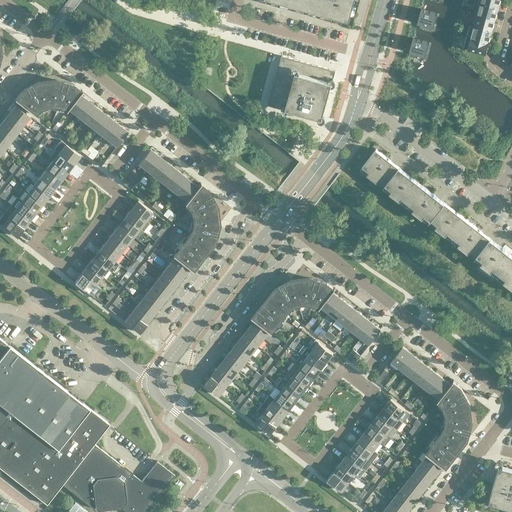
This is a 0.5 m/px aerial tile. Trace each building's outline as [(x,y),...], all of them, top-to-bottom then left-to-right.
[(354,0),(270,0),(349,22),(354,0)] [(481,2),(477,1),(473,13),(477,14),(495,19),(498,7),(481,2)] [(421,9),(417,22),(434,27),(437,14),(421,9)] [(492,30),(495,19),(477,14),(474,25),(492,30)] [(489,42),(492,30),(474,25),(470,24),(467,36),(471,37),(489,42)] [(485,54),(489,42),(471,37),(468,49),(485,54)] [(413,38),(409,51),(426,56),(429,42),(413,38)] [(322,119),(335,71),(281,56),(268,104),(322,119)] [(68,108),(80,94),(82,90),(81,90),(74,85),(56,80),(47,81),(50,105),(59,106),(66,110),(66,111),(68,108)] [(50,105),(47,81),(38,82),(21,91),(16,98),(15,98),(15,99),(35,114),(41,108),(45,107),(50,105)] [(76,114),(87,100),(80,94),(68,108),(76,114)] [(84,120),(95,106),(87,100),(76,114),(84,120)] [(30,116),(15,104),(9,113),(24,124),(30,116)] [(92,127),(103,112),(95,106),(84,120),(92,127)] [(100,133),(111,118),(103,112),(92,127),(100,133)] [(24,124),(9,113),(3,121),(17,132),(24,124)] [(108,139),(120,125),(111,118),(100,133),(108,139)] [(17,132),(3,121),(0,124),(0,131),(11,140),(17,132)] [(116,146),(128,131),(120,125),(108,139),(116,146)] [(11,140),(0,131),(0,144),(5,148),(11,140)] [(80,155),(66,144),(59,152),(74,164),(80,155)] [(146,169),(158,155),(150,148),(138,163),(146,169)] [(399,167),(387,157),(376,149),(363,166),(369,171),(367,174),(377,182),(379,179),(385,184),(399,167)] [(74,164),(59,152),(53,160),(67,172),(74,164)] [(155,176),(166,161),(158,155),(146,169),(155,176)] [(67,172),(53,160),(47,168),(61,180),(67,172)] [(163,182),(174,168),(166,161),(155,176),(163,182)] [(422,185),(411,177),(399,167),(385,184),(392,189),(390,192),(400,200),(402,197),(408,202),(422,185)] [(61,180),(47,168),(40,176),(55,188),(61,180)] [(171,189),(182,174),(174,168),(163,182),(171,189)] [(179,195),(190,180),(182,174),(171,189),(179,195)] [(55,188),(40,176),(34,184),(49,196),(55,188)] [(186,201),(198,186),(190,180),(179,195),(186,201)] [(217,206),(208,189),(200,184),(201,183),(200,183),(198,186),(186,201),(184,203),(185,203),(187,204),(188,205),(189,206),(190,207),(191,209),(192,211),(193,213),(193,215),(194,216),(194,218),(218,215),(217,206)] [(49,196),(34,184),(28,192),(42,204),(49,196)] [(444,202),(432,193),(422,185),(408,202),(414,207),(412,210),(422,217),(425,215),(431,220),(444,202)] [(42,204),(28,192),(21,200),(36,212),(42,204)] [(36,212),(21,200),(15,208),(30,220),(36,212)] [(153,212),(138,200),(131,209),(146,220),(153,212)] [(467,220),(457,212),(444,202),(431,220),(437,225),(435,227),(445,235),(447,233),(454,238),(467,220)] [(30,220),(15,208),(9,217),(23,228),(30,220)] [(146,220),(131,209),(125,217),(140,228),(143,231),(149,223),(146,220)] [(214,242),(219,224),(218,215),(194,218),(194,219),(194,220),(194,223),(194,224),(194,225),(193,227),(192,229),(191,231),(190,233),(189,234),(208,249),(214,242)] [(23,228),(9,217),(2,225),(17,236),(23,228)] [(140,228),(125,217),(119,225),(133,236),(140,228)] [(490,238),(478,228),(467,220),(454,238),(460,242),(458,245),(468,253),(470,250),(476,255),(490,238)] [(133,236),(119,225),(112,233),(127,244),(133,236)] [(127,244),(112,233),(106,241),(121,252),(127,244)] [(193,270),(208,249),(189,234),(183,242),(181,240),(177,245),(179,247),(173,255),(173,254),(173,255),(175,256),(189,268),(193,271),(193,270)] [(511,256),(511,255),(502,248),(490,238),(476,255),(483,260),(481,263),(491,271),(493,268),(499,273),(511,256)] [(121,252),(106,241),(100,249),(114,260),(121,252)] [(114,260),(100,249),(94,257),(108,268),(114,260)] [(189,268),(175,256),(169,264),(184,276),(189,268)] [(511,256),(499,273),(506,278),(503,281),(511,287),(511,256)] [(108,268),(94,257),(87,265),(102,276),(108,268)] [(184,276),(169,264),(163,272),(177,284),(184,276)] [(102,276),(87,265),(81,273),(96,284),(102,276)] [(177,284),(163,272),(156,280),(171,292),(177,284)] [(96,284),(81,273),(74,281),(89,293),(96,284)] [(319,308),(321,306),(333,292),(335,288),(334,288),(327,283),(309,278),(300,279),(303,303),(312,304),(319,308)] [(303,303),(300,279),(290,280),(274,289),(268,296),(288,311),(294,306),(303,303)] [(171,292),(156,280),(150,288),(165,300),(171,292)] [(165,300),(150,288),(144,296),(158,308),(165,300)] [(329,312),(340,298),(333,292),(321,306),(329,312)] [(158,308),(144,296),(137,304),(152,316),(158,308)] [(282,319),(288,311),(268,296),(253,317),(252,316),(252,317),(255,319),(272,332),(278,324),(280,326),(284,321),(282,319)] [(337,318),(348,304),(340,298),(329,312),(337,318)] [(152,316),(137,304),(131,312),(146,324),(152,316)] [(345,325),(356,310),(348,304),(337,318),(345,325)] [(353,331),(364,316),(356,310),(345,325),(353,331)] [(146,324),(131,312),(125,321),(139,332),(146,324)] [(361,337),(372,323),(364,316),(353,331),(361,337)] [(272,332),(255,319),(249,327),(264,338),(270,331),(272,333),(272,332)] [(369,344),(381,329),(372,323),(361,337),(369,344)] [(264,338),(249,327),(243,335),(258,346),(264,338)] [(258,346),(243,335),(237,343),(251,354),(258,346)] [(109,424),(33,364),(0,337),(0,467),(47,504),(62,484),(93,508),(96,505),(101,510),(122,507),(127,511),(145,511),(175,475),(157,461),(141,481),(132,474),(122,466),(94,443),(109,424)] [(333,353),(319,342),(312,350),(327,362),(333,353)] [(251,354),(237,343),(230,351),(245,362),(251,354)] [(399,367),(411,353),(402,346),(391,361),(399,367)] [(327,362),(312,350),(306,358),(320,370),(327,362)] [(245,362),(230,351),(224,359),(239,370),(245,362)] [(408,374),(419,359),(411,353),(399,367),(408,374)] [(320,370),(306,358),(301,354),(295,363),(299,366),(314,378),(320,370)] [(239,370),(224,359),(218,367),(232,378),(239,370)] [(416,380),(427,366),(419,359),(408,374),(416,380)] [(314,378),(299,366),(293,374),(308,386),(314,378)] [(424,386),(435,372),(427,366),(416,380),(424,386)] [(232,378),(218,367),(212,375),(226,387),(232,378)] [(432,393),(443,378),(435,372),(424,386),(432,393)] [(308,386),(293,374),(287,382),(302,394),(308,386)] [(226,387),(212,375),(205,384),(219,395),(226,387)] [(439,399),(451,384),(443,378),(432,393),(439,399)] [(470,403),(461,387),(453,381),(454,381),(453,381),(451,384),(439,399),(437,401),(438,401),(444,407),(447,416),(471,413),(470,403)] [(302,394),(287,382),(281,390),(295,402),(302,394)] [(295,402),(281,390),(274,398),(289,410),(295,402)] [(289,410),(274,398),(270,395),(263,403),(283,418),(289,410)] [(405,410),(391,398),(384,407),(399,418),(405,410)] [(283,418),(263,403),(257,411),(262,414),(276,426),(283,418)] [(399,418),(384,407),(378,415),(392,426),(399,418)] [(467,440),(472,422),(471,413),(447,416),(446,424),(442,432),(461,447),(467,440)] [(276,426),(262,414),(255,423),(270,434),(276,426)] [(392,426),(378,415),(372,423),(386,434),(392,426)] [(391,438),(386,434),(372,423),(365,431),(380,442),(385,446),(391,438)] [(380,442),(365,431),(359,439),(374,450),(380,442)] [(446,467),(461,447),(442,432),(436,440),(434,438),(430,443),(432,445),(426,452),(425,453),(428,454),(442,466),(446,468),(446,467)] [(378,454),(374,450),(359,439),(353,447),(372,462),(378,454)] [(372,462),(353,447),(346,455),(361,466),(366,470),(372,462)] [(442,466),(428,454),(422,462),(436,473),(442,466)] [(361,466),(346,455),(340,463),(355,474),(361,466)] [(436,473),(422,462),(415,470),(430,481),(436,473)] [(355,474),(340,463),(334,471),(348,483),(355,474)] [(511,508),(511,468),(499,465),(489,502),(511,508)] [(430,481),(415,470),(409,478),(424,489),(430,481)] [(348,483),(334,471),(327,479),(342,491),(348,483)] [(424,489),(409,478),(403,486),(418,497),(424,489)] [(418,497),(403,486),(397,494),(411,505),(418,497)] [(406,511),(411,505),(397,494),(390,502),(403,511),(406,511)] [(67,511),(87,511),(75,502),(67,511)] [(403,511),(390,502),(384,510),(386,511),(403,511)]
